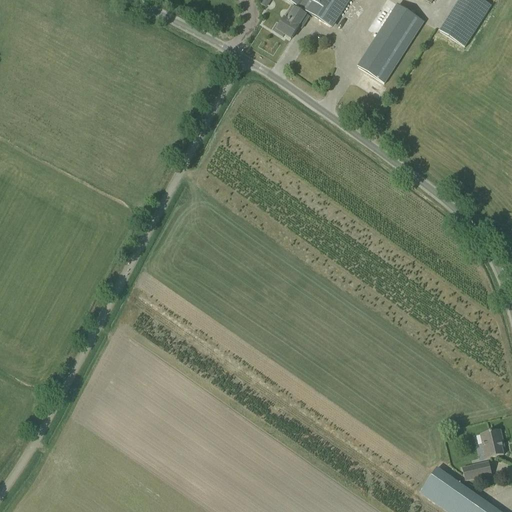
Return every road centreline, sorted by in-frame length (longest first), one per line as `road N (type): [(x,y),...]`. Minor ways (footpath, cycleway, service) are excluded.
road 1 (unclassified): [(0,504),(239,61)]
road 2 (unclassified): [(511,310),(490,255),(465,222),(239,61)]
road 3 (unclassified): [(239,61),(127,0)]
